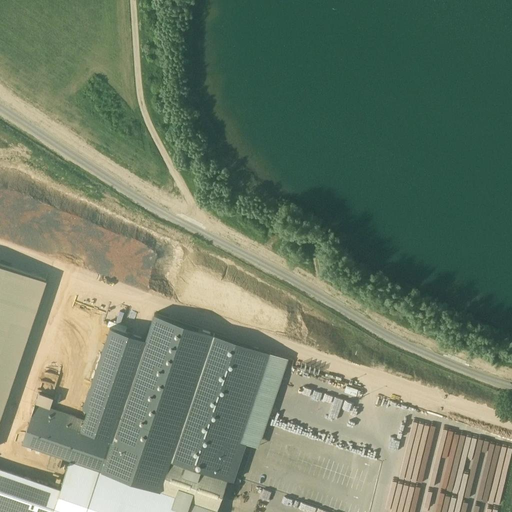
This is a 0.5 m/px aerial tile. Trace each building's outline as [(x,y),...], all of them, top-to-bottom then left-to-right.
[(0,417),(47,278),(0,262),(0,417)] [(108,291),(107,296),(121,299),(122,294),(108,291)] [(267,360),(270,352),(155,313),(146,338),(110,326),(83,406),(88,408),(81,430),(78,429),(81,418),(35,402),(22,442),(52,452),(47,466),(58,470),(63,456),(71,459),(61,488),(0,467),(0,511),(215,511),(227,478),(233,480),(246,442),(240,440),(267,360)] [(50,407),(53,397),(39,392),(35,402),(50,407)] [(282,495),(279,505),(289,509),(293,498),(282,495)]
